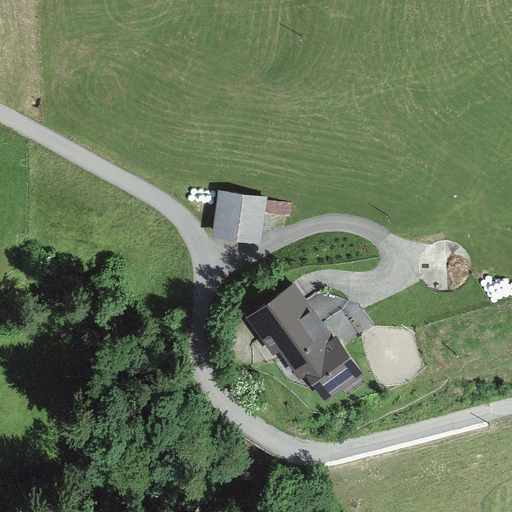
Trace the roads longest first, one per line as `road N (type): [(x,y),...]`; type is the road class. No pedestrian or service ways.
road 1 (residential): [(511,406),(324,454),(271,442),(218,400),(201,353),(208,269),(176,213),(0,111)]
road 2 (track): [(351,293),(391,280),(397,257),(383,239),(355,226),(324,226),(208,269)]
